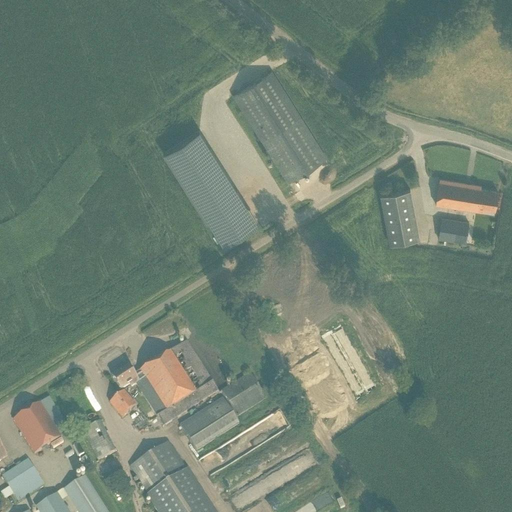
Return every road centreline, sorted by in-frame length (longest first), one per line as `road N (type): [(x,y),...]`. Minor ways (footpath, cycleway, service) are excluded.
road 1 (unclassified): [(0,409),(403,153),(427,130)]
road 2 (unclassified): [(427,130),(374,111),(231,0)]
road 3 (track): [(344,90),(458,0)]
